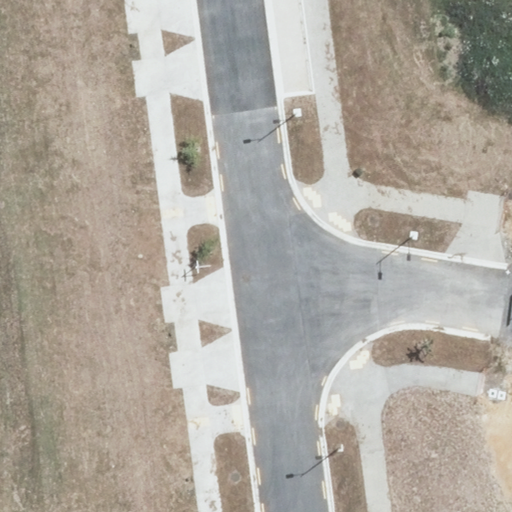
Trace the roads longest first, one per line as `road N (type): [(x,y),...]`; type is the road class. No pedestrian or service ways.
road 1 (residential): [(249,233),(279,511)]
road 2 (residential): [(249,233),(493,274)]
road 3 (residential): [(225,0),(249,233)]
